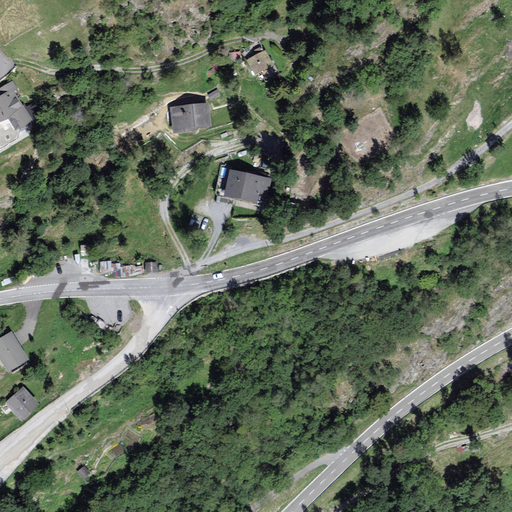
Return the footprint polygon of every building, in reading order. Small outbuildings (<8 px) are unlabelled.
[(274,65),(266,50),(246,60),(254,75),(274,65)] [(0,94),(1,95),(0,95),(0,124),(8,119),(16,131),(35,119),(17,91),(20,88),(15,80),(0,89),(0,94)] [(209,102),(172,107),(176,134),(212,129),(209,102)] [(270,180),(227,171),(222,196),(264,205),(270,180)] [(156,262),(144,263),(145,274),(157,272),(156,262)] [(13,330),(0,338),(0,358),(8,372),(31,359),(13,330)] [(24,386),(5,403),(23,424),(42,407),(24,386)] [(91,473),(84,466),(78,472),(84,479),(91,473)]
